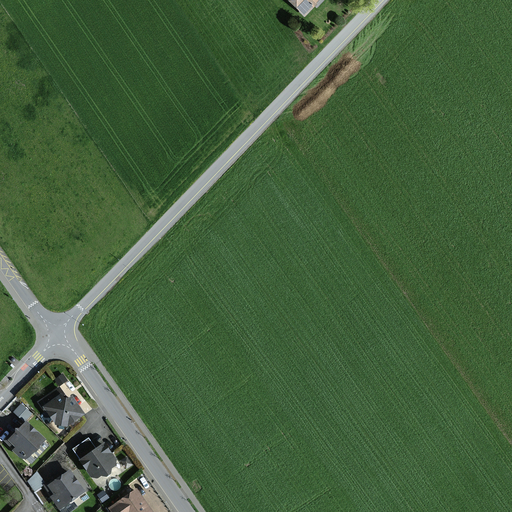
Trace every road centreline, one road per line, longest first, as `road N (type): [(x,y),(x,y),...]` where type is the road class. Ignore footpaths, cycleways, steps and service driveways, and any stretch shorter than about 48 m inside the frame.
road 1 (unclassified): [(377,0),(65,323)]
road 2 (residential): [(185,511),(56,333)]
